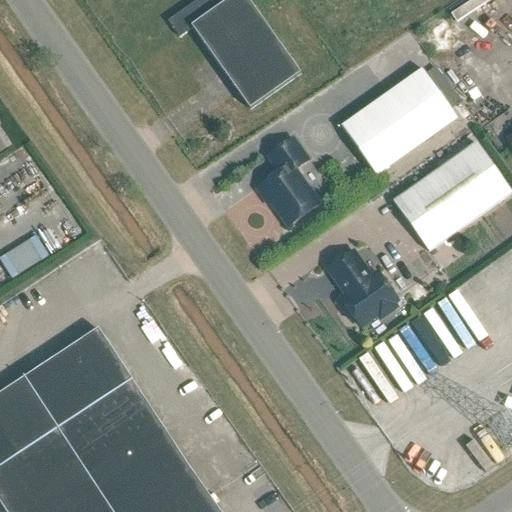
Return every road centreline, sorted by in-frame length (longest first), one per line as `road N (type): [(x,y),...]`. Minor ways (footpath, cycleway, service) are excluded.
road 1 (unclassified): [(388,511),(26,0)]
road 2 (unknown): [(344,449),(511,347)]
